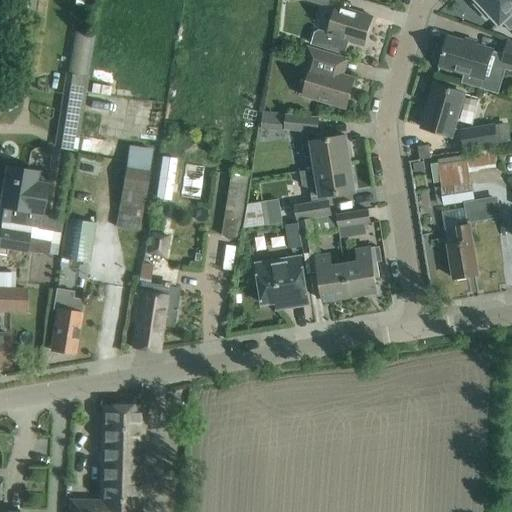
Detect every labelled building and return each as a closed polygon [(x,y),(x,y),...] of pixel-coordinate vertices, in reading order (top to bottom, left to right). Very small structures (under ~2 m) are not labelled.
[(511,0),(477,0),(473,4),(487,19),(491,14),(500,24),(503,21),(511,30),(511,28),(511,0)] [(337,6),(329,34),(318,30),(314,33),(310,44),(344,54),(348,41),(364,46),(373,17),(337,6)] [(75,31),(68,74),(88,77),(89,69),(91,56),(94,34),(75,31)] [(448,37),(440,66),(459,71),(465,73),(462,83),(480,88),(483,79),(484,79),(493,50),(467,43),(448,37)] [(511,65),(511,42),(508,41),(502,62),(511,65)] [(305,96),(326,102),(346,108),(354,78),(329,71),(334,55),(310,48),(302,73),(311,76),(305,96)] [(64,93),(55,145),(77,149),(85,96),(86,92),(88,77),(68,74),(67,73),(64,93)] [(421,127),(441,133),(452,136),(465,94),(434,85),(421,127)] [(319,117),(264,112),(262,128),(286,130),(286,132),(301,133),(305,154),(309,158),(314,157),(316,170),(351,164),(346,136),(318,140),(317,133),(319,117)] [(158,121),(135,118),(133,141),(155,144),(158,121)] [(256,121),(246,120),(245,129),(255,130),(256,121)] [(465,149),(466,152),(493,147),(492,145),(497,144),(494,125),(462,131),(465,149)] [(418,147),(420,159),(431,157),(428,145),(418,147)] [(149,150),(129,147),(126,167),(146,170),(149,150)] [(495,164),(493,147),(466,152),(466,155),(437,160),(437,164),(431,165),(433,182),(440,181),(441,188),(435,189),(438,206),(474,201),(471,182),(470,182),(468,168),(495,164)] [(173,161),(160,159),(154,205),(167,207),(173,161)] [(414,170),(424,168),(423,161),(412,163),(414,170)] [(80,162),(78,173),(94,176),(97,165),(80,162)] [(198,164),(188,163),(184,193),(194,194),(198,164)] [(355,191),(351,164),(316,170),(300,172),(302,186),(311,190),(313,203),(296,206),(299,221),(300,220),(313,218),(331,215),(328,199),(327,196),(355,191)] [(49,173),(7,166),(3,187),(0,186),(0,221),(38,228),(41,215),(42,215),(49,173)] [(148,173),(125,170),(115,242),(138,245),(148,173)] [(242,221),(250,174),(232,171),(221,236),(235,238),(238,220),(242,221)] [(264,225),(261,202),(249,204),(245,229),(264,225)] [(370,223),(368,209),(338,214),(340,228),(370,223)] [(300,220),(305,253),(318,251),(313,218),(300,220)] [(88,263),(95,224),(70,220),(62,269),(68,270),(69,260),(88,263)] [(478,274),(470,220),(457,222),(460,243),(448,245),(453,278),(478,274)] [(30,234),(0,228),(0,246),(27,252),(30,234)] [(165,238),(149,238),(148,256),(165,257),(165,238)] [(370,247),(356,249),(359,262),(346,264),(351,297),(377,293),(375,278),(380,277),(375,247),(370,248),(370,247)] [(316,257),(320,282),(324,301),(351,297),(346,264),(332,267),(330,255),(316,257)] [(126,258),(125,272),(138,273),(139,259),(126,258)] [(257,265),(260,285),(263,304),(286,301),(287,307),(308,304),(301,258),(257,265)] [(138,321),(133,347),(159,352),(164,322),(172,323),(178,289),(149,284),(152,265),(142,264),(133,321),(138,321)] [(0,310),(27,311),(27,289),(11,289),(12,274),(0,273),(0,310)] [(58,311),(54,330),(51,350),(75,354),(84,302),(73,300),(74,292),(58,290),(54,311),(58,311)] [(10,335),(0,334),(0,363),(10,364),(10,335)] [(139,511),(143,405),(103,406),(101,501),(69,499),(68,511),(139,511)]
